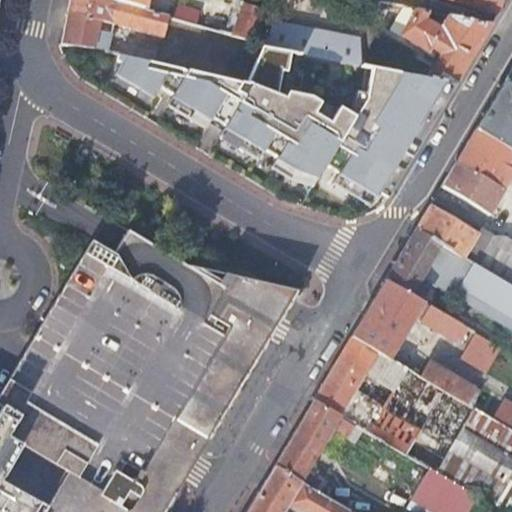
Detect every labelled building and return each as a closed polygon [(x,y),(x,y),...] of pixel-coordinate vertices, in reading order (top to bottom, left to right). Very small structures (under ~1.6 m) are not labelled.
[(106,26),(107,23),(165,38),(170,18),(144,11),(104,0),(71,0),(64,34),(63,43),(88,46),(95,48),(101,25),(106,26)] [(240,0),(228,34),(253,40),(269,0),(104,0),(144,11),(146,0),(240,0)] [(453,0),(499,15),(506,3),(502,1),(502,0),(453,0)] [(173,19),(199,26),(202,12),(177,6),(173,19)] [(427,79),(457,84),(492,26),(448,17),(440,30),(425,22),(430,13),(416,10),(401,36),(428,53),(430,49),(441,56),(427,79)] [(274,18),(263,46),(299,53),(363,66),(362,36),(274,18)] [(390,198),(457,84),(427,79),(367,67),(358,113),(355,118),(340,108),(330,124),(314,114),(321,103),(312,98),(291,94),(299,53),(263,46),(248,85),(241,84),(241,83),(120,54),(118,61),(123,62),(116,74),(155,97),(161,87),(174,95),(168,105),(207,128),(212,121),(224,128),(220,136),(259,159),(264,149),(277,157),(271,167),(290,178),(313,186),(325,164),(339,173),(333,183),(372,206),(380,192),(390,198)] [(511,84),(505,80),(476,129),(511,150),(511,84)] [(456,161),(504,190),(510,180),(511,180),(511,150),(476,129),(467,144),(456,161)] [(456,161),(441,187),(489,216),(504,190),(456,161)] [(430,205),(416,229),(464,258),(478,234),(430,205)] [(98,232),(90,244),(17,366),(0,393),(0,406),(2,407),(0,410),(0,409),(0,511),(163,511),(188,471),(275,327),(288,305),(296,291),(187,265),(107,217),(98,232)] [(478,234),(464,258),(481,268),(499,237),(482,228),(478,234)] [(391,271),(385,280),(410,295),(421,277),(511,330),(511,285),(481,268),(464,258),(416,229),(391,271)] [(511,285),(511,239),(508,237),(499,237),(481,268),(511,285)] [(368,309),(351,337),(389,359),(414,316),(452,341),(456,335),(462,338),(468,329),(410,295),(385,280),(368,309)] [(501,349),(476,334),(462,357),(487,373),(501,349)] [(351,337),(313,401),(360,428),(364,430),(387,444),(476,496),(504,511),(511,511),(511,430),(492,419),(472,407),(467,404),(420,377),(389,359),(351,337)] [(429,361),(420,377),(467,404),(476,388),(429,361)] [(481,391),(476,388),(467,404),(472,407),(481,391)] [(511,402),(505,398),(492,419),(511,430),(511,402)] [(313,401),(274,466),(315,490),(323,477),(308,467),(332,428),(353,440),(360,428),(313,401)] [(387,444),(364,430),(352,450),(375,464),(387,444)] [(387,444),(375,464),(368,474),(431,511),(466,511),(476,496),(387,444)] [(268,476),(246,511),(283,511),(289,502),(306,511),(350,511),(315,490),(274,466),(268,476)]
